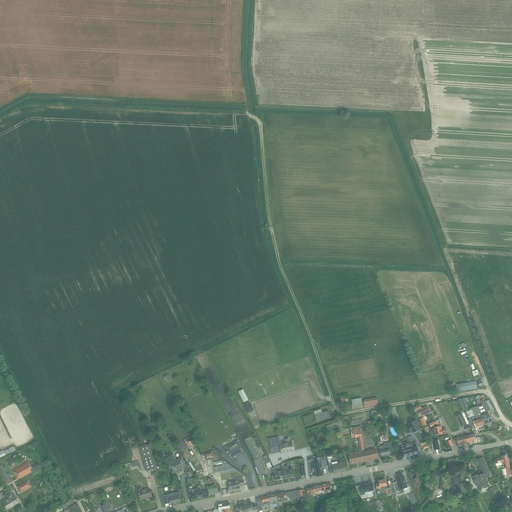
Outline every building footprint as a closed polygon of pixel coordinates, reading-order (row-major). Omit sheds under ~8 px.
[(13,20),(12,30),(26,31),(26,23),(20,23),(20,20),(13,20)] [(18,45),(26,45),(26,34),(17,35),(18,45)] [(21,47),(21,58),(35,59),(35,55),(33,55),(33,47),(21,47)] [(26,64),(25,74),(36,74),(36,71),(39,71),(39,65),(26,64)] [(50,85),(50,76),(30,75),(29,84),(50,85)] [(124,80),(124,88),(138,89),(138,81),(124,80)] [(129,99),(129,102),(132,101),(132,98),(134,98),(134,94),(130,95),(130,93),(126,93),(127,99),(129,99)] [(511,294),(499,297),(496,283),(472,288),(478,320),(489,317),(490,321),(494,320),(495,325),(498,325),(499,327),(502,326),(504,333),(508,332),(508,336),(511,334),(511,294)] [(476,382),(456,385),(457,391),(477,388),(476,382)] [(238,392),(244,403),(248,400),(243,390),(238,392)] [(365,407),(378,405),(376,398),(363,400),(365,407)] [(352,401),(353,407),(364,405),(362,399),(352,401)] [(485,400),(480,402),(482,405),(485,411),(487,410),(489,409),(485,400)] [(249,402),(244,405),(248,413),(253,410),(249,402)] [(420,405),(413,409),(415,411),(417,410),(417,411),(420,417),(430,412),(427,407),(422,409),(421,408),(420,405)] [(482,405),(477,407),(484,424),(492,422),(490,416),(489,417),(487,410),(485,411),(482,405)] [(471,429),(475,427),(484,424),(480,415),(477,407),(472,408),(476,417),(471,419),(472,419),(468,421),(471,429)] [(313,412),(314,413),(315,418),(317,422),(327,418),(329,417),(328,411),(325,412),(325,411),(322,413),(321,409),(313,412)] [(460,428),(465,426),(466,425),(462,414),(455,417),(460,428)] [(421,429),(416,420),(414,421),(413,420),(409,422),(410,423),(408,424),(408,425),(403,428),(407,434),(412,431),(413,433),(421,429)] [(433,434),(435,434),(435,435),(446,433),(445,429),(442,429),(440,423),(437,424),(437,427),(434,427),(434,429),(432,429),(430,431),(431,433),(433,434)] [(377,458),(376,453),(375,449),(364,451),(359,426),(355,427),(354,426),(351,426),(351,428),(350,428),(351,438),(358,437),(360,451),(348,453),(349,459),(350,464),(377,458)] [(466,436),(461,437),(456,438),(458,444),(461,443),(461,446),(466,445),(466,442),(467,441),(466,436)] [(254,460),(259,457),(249,437),(244,440),(254,460)] [(279,438),(270,440),(272,453),(280,452),(280,453),(294,450),(292,442),(290,442),(289,439),(285,440),(286,443),(281,444),(279,438)] [(224,448),(225,449),(227,453),(228,453),(231,457),(243,451),(238,441),(224,448)] [(394,451),(393,446),(392,442),(385,444),(386,447),(383,447),(383,446),(379,447),(380,452),(381,456),(390,454),(389,452),(394,451)] [(139,448),(146,472),(156,469),(149,445),(139,448)] [(418,453),(417,449),(417,448),(416,447),(411,448),(412,449),(402,452),(403,457),(418,453)] [(173,455),(166,459),(174,473),(186,466),(181,458),(176,461),(173,455)] [(507,467),(509,467),(507,455),(501,456),(502,458),(496,459),(497,463),(503,462),(503,464),(501,464),(502,468),(507,467)] [(314,468),(312,468),(313,472),(314,472),(315,476),(323,474),(322,467),(327,466),(325,456),(316,458),(317,463),(313,464),(314,468)] [(259,474),(264,472),(259,458),(253,460),(259,474)] [(474,481),(479,491),(489,487),(485,478),(490,476),(482,458),(477,460),(483,474),(477,476),(477,474),(472,476),(474,481)] [(12,470),(18,480),(33,471),(28,461),(12,470)] [(333,473),(346,471),(345,462),(343,462),(338,463),(337,462),(328,464),(330,473),(333,472),(333,473)] [(2,464),(0,465),(0,479),(4,486),(12,482),(2,464)] [(284,466),(281,467),(282,471),(283,479),(294,478),(293,469),(285,470),(284,466)] [(184,472),(188,478),(193,474),(190,469),(184,472)] [(409,471),(411,475),(415,487),(420,484),(414,469),(409,471)] [(275,476),(272,476),(273,480),(275,480),(276,481),(283,479),(282,471),(274,472),(275,476)] [(398,485),(394,487),(397,495),(405,493),(403,488),(407,487),(403,476),(396,478),(398,485)] [(242,478),(237,479),(234,480),(234,481),(227,482),(229,491),(240,489),(240,486),(244,486),(242,478)] [(375,484),(376,489),(380,488),(380,487),(383,487),(385,493),(386,493),(386,495),(391,494),(390,488),(387,488),(386,486),(385,480),(378,481),(379,484),(375,484)] [(32,486),(29,481),(16,488),(20,493),(32,486)] [(360,486),(356,487),(360,496),(365,495),(365,492),(374,491),(372,482),(360,485),(360,486)] [(328,484),(320,485),(322,492),(322,494),(325,494),(324,490),(332,488),(331,484),(328,484)] [(310,489),(307,489),(308,495),(314,494),(313,492),(318,491),(318,493),(322,492),(320,485),(313,487),(313,488),(310,488),(310,489)] [(136,488),(136,490),(137,493),(138,492),(140,500),(152,497),(150,488),(142,490),(141,487),(136,488)] [(193,499),(209,496),(208,495),(218,493),(217,488),(207,490),(208,491),(201,492),(201,490),(199,488),(197,489),(196,489),(191,490),(193,499)] [(299,497),(298,490),(283,493),(276,494),(278,503),(288,501),(287,497),(290,497),(291,499),(299,497)] [(166,495),(162,496),(164,504),(168,503),(168,502),(170,501),(171,503),(181,501),(179,496),(181,496),(180,492),(169,495),(167,496),(166,495)] [(7,509),(19,503),(14,494),(12,495),(11,493),(8,495),(9,497),(2,501),(7,509)] [(256,500),(257,505),(258,511),(262,510),(261,505),(270,504),(270,506),(278,504),(277,503),(278,503),(276,494),(268,496),(261,498),(262,499),(256,500)] [(251,501),(239,504),(241,511),(242,511),(241,511),(245,511),(252,510),(252,511),(257,510),(256,504),(252,505),(251,501)] [(82,511),(78,503),(71,506),(72,507),(74,506),(77,511),(82,511)] [(231,511),(230,503),(218,504),(219,509),(214,510),(213,511),(220,511),(222,511),(221,509),(224,509),(224,511),(231,511)]
